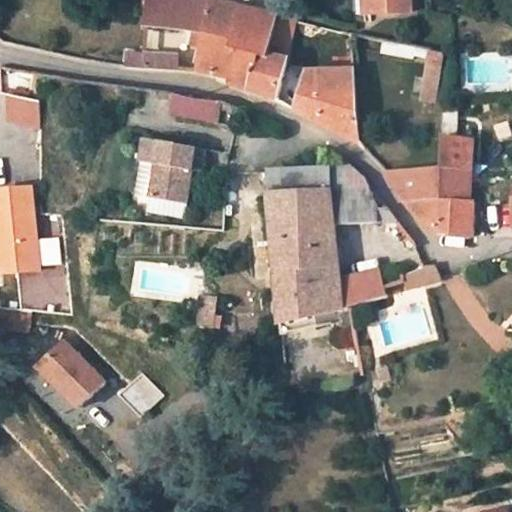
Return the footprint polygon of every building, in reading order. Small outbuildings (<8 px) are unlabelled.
[(270,57),(275,37),(280,16),(270,14),(215,0),(211,0),(142,0),(142,9),(149,10),(148,29),(196,34),(194,46),(204,48),(199,72),(232,80),(231,85),(249,92),(260,55),(270,57)] [(413,13),(412,0),(358,0),(359,15),(413,13)] [(287,40),(283,60),(289,61),(299,21),(280,16),(275,37),(287,40)] [(287,40),(275,37),(270,57),(260,55),(249,92),(278,100),(289,61),(283,60),(287,40)] [(414,55),(416,47),(388,42),(386,53),(414,59),(414,55)] [(431,59),(433,51),(416,47),(414,55),(431,59)] [(437,102),(445,53),(433,51),(431,59),(424,99),(437,102)] [(145,68),(146,55),(128,54),(127,67),(145,68)] [(177,56),(146,54),(146,55),(145,68),(176,70),(177,56)] [(355,72),(310,74),(299,111),(360,143),(355,72)] [(193,99),(175,93),(170,114),(219,123),(222,103),(193,99)] [(25,124),(25,99),(10,96),(10,121),(25,124)] [(25,124),(41,128),(41,103),(25,99),(25,124)] [(452,138),(458,139),(458,108),(446,108),(445,131),(452,132),(452,138)] [(445,131),(443,169),(473,171),(475,140),(458,139),(452,138),(452,132),(445,131)] [(195,168),(198,148),(147,139),(143,163),(158,165),(153,198),(188,204),(195,168)] [(198,148),(195,168),(205,169),(208,150),(198,148)] [(158,165),(143,163),(138,195),(153,198),(158,165)] [(332,194),(373,192),(367,178),(355,169),(270,172),(271,196),(332,194)] [(387,172),(407,203),(434,201),(471,203),(473,171),(443,169),(387,172)] [(33,188),(0,191),(0,241),(3,274),(41,270),(33,188)] [(336,226),(380,223),(377,205),(373,192),(332,194),(336,226)] [(336,226),(332,194),(271,196),(273,230),(282,325),(318,316),(345,309),(388,297),(380,271),(342,280),(336,226)] [(188,204),(153,198),(150,213),(186,219),(188,204)] [(476,203),(471,203),(434,201),(407,203),(421,221),(439,231),(439,233),(469,238),(469,236),(475,236),(476,203)] [(377,205),(380,223),(399,222),(389,208),(380,210),(377,205)] [(442,278),(437,266),(426,267),(427,269),(421,271),(426,283),(442,278)] [(426,283),(421,271),(406,277),(409,288),(426,283)] [(383,350),(436,340),(426,288),(408,292),(410,303),(393,307),(396,321),(378,325),(383,350)] [(201,311),(216,313),(218,300),(203,298),(201,311)] [(31,332),(31,312),(5,309),(6,328),(31,332)] [(216,313),(201,311),(199,325),(214,327),(216,313)] [(318,316),(282,325),(283,335),(321,326),(318,316)] [(67,343),(41,369),(81,408),(106,382),(67,343)] [(142,373),(120,395),(143,417),(165,395),(142,373)]
